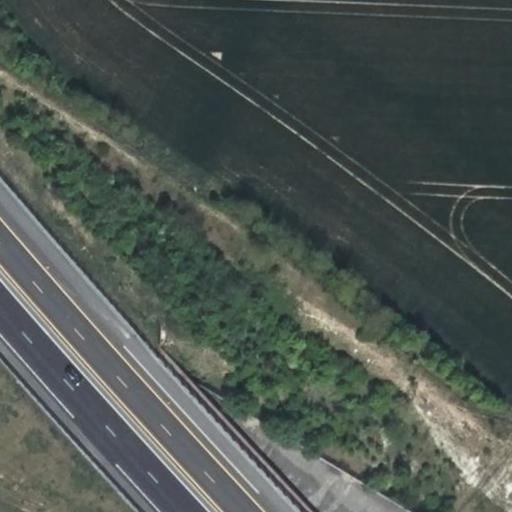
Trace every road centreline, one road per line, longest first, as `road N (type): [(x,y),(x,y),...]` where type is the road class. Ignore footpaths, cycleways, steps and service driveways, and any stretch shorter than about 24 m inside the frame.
road 1 (motorway): [(254,511),(0,230)]
road 2 (motorway): [(0,304),(186,511)]
